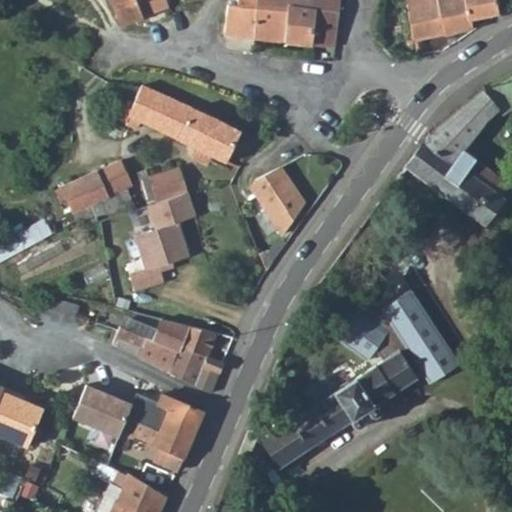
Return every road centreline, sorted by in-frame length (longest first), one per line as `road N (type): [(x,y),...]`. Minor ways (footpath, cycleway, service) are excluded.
road 1 (residential): [(435,92),(276,304),(228,411)]
road 2 (residential): [(350,70),(325,83),(293,81),(100,32)]
road 3 (residential): [(228,411),(0,310)]
road 4 (unknown): [(293,81),(374,171)]
